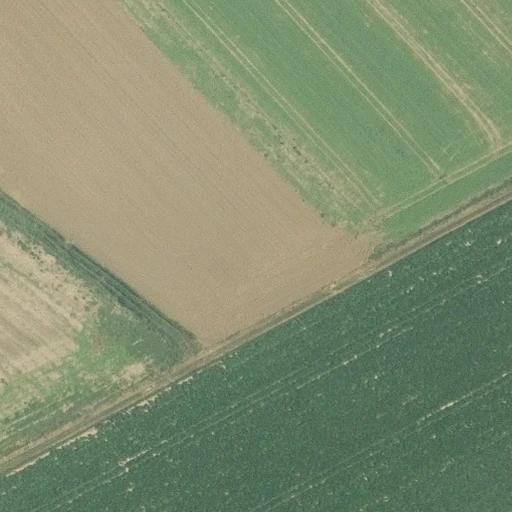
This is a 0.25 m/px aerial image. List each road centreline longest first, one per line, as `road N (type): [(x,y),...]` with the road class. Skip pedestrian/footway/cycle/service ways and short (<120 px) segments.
road 1 (track): [(0,492),(511,216)]
road 2 (track): [(226,369),(0,191)]
